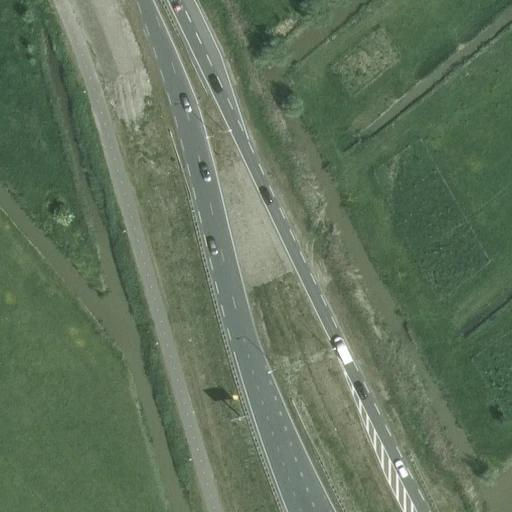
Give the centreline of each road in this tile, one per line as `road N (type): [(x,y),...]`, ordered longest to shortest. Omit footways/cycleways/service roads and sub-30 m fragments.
road 1 (primary): [(421,511),(174,0)]
road 2 (primary): [(143,0),(245,360),(299,511)]
